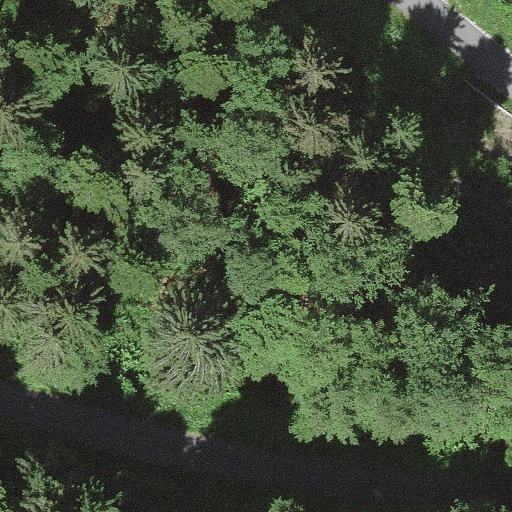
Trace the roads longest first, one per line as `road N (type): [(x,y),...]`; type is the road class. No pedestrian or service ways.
road 1 (unclassified): [(511,495),(303,475),(0,397)]
road 2 (unclassified): [(413,0),(511,78)]
